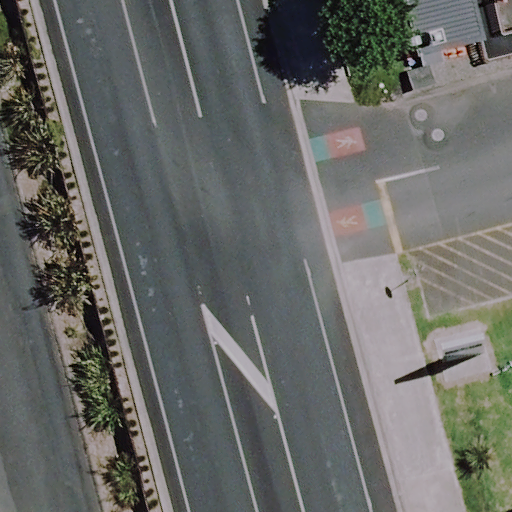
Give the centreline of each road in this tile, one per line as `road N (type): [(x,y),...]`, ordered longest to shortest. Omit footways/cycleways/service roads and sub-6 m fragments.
road 1 (primary): [(291,511),(158,0)]
road 2 (residential): [(35,511),(0,378)]
